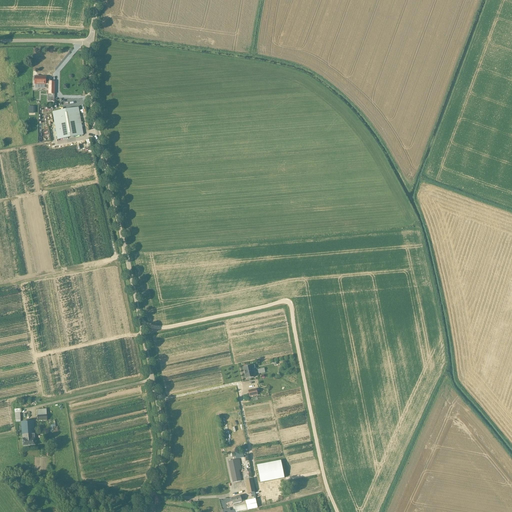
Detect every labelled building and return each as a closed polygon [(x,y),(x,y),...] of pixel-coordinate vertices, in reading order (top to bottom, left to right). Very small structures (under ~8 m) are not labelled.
[(35,77),(34,78),(34,81),(35,81),(35,84),(48,84),(48,94),(49,94),(48,98),(54,98),(54,95),(55,95),(55,82),(46,82),(46,77),(38,77),(38,76),(36,76),(35,77)] [(58,140),(83,135),(79,111),(53,116),(58,140)] [(251,366),(243,367),(246,379),(254,378),(252,369),(255,369),(254,365),(251,366)] [(249,397),(257,396),(256,389),(248,391),(249,397)] [(37,421),(47,420),(46,409),(37,410),(37,421)] [(21,421),(22,439),(23,446),(35,445),(35,439),(34,421),(21,421)] [(228,461),(233,483),(241,481),(239,471),(242,470),(240,459),(237,460),(228,461)] [(280,460),(257,465),(260,483),(284,478),(280,460)] [(253,480),(245,481),(247,494),(255,492),(253,480)] [(255,500),(246,502),(248,509),(256,507),(255,500)]
